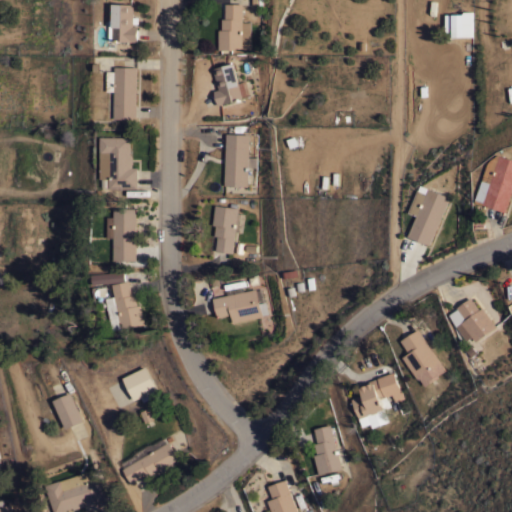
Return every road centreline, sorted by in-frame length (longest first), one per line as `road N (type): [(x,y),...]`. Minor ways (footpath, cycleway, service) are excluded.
road 1 (residential): [(253,442),(197,376),(171,324),(167,0)]
road 2 (residential): [(172,511),(278,419),(359,319),(401,289),(511,244)]
